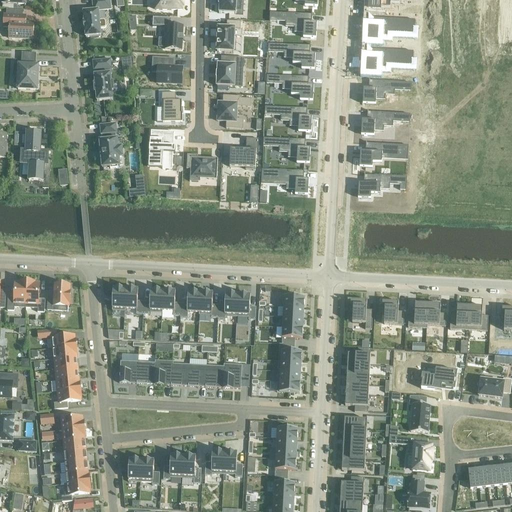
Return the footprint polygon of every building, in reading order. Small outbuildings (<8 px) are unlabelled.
[(84,22),(83,22),(84,29),(85,28),(86,38),(101,37),(100,29),(105,29),(106,27),(106,22),(104,20),(100,21),(99,12),(111,10),(110,0),(92,0),(93,11),(83,12),(84,22)] [(121,9),(120,0),(112,0),(114,10),(121,9)] [(156,0),(156,11),(182,11),(182,8),(183,8),(183,0),(156,0)] [(219,4),(219,5),(220,6),(219,14),(220,14),(235,15),(243,16),(244,0),(242,0),(219,0),(220,0),(220,4),(219,4)] [(296,0),(296,2),(303,3),(305,3),(305,4),(305,8),(312,8),(315,9),(315,0),(296,0)] [(368,0),(368,11),(370,11),(373,12),(373,11),(380,12),(381,8),(381,7),(383,7),(390,7),(390,4),(390,2),(392,2),(399,3),(398,0),(368,0)] [(446,17),(446,25),(464,26),(464,19),(476,19),(476,7),(449,6),(448,17),(446,17)] [(270,14),(270,22),(286,23),(286,24),(286,25),(286,28),(293,28),(293,29),(295,29),(295,30),(295,34),(301,34),(304,34),(304,36),(304,39),(310,40),(314,40),(314,24),(312,24),(312,16),(270,14)] [(9,39),(33,40),(34,24),(25,23),(24,22),(22,22),(23,17),(26,17),(26,16),(4,15),(4,28),(10,29),(9,39)] [(153,19),(153,27),(166,28),(165,40),(159,40),(159,48),(165,48),(165,50),(171,51),(181,51),(182,41),(182,37),(183,27),(171,27),(171,20),(153,19)] [(367,27),(366,42),(369,43),(372,43),(379,43),(379,40),(379,38),(381,38),(388,39),(388,35),(389,34),(391,34),(397,34),(398,31),(398,30),(414,31),(415,22),(373,19),(372,27),(370,27),(367,27)] [(217,43),(217,52),(233,53),(234,30),(240,30),(241,23),(227,22),(227,29),(218,29),(218,37),(217,37),(217,43)] [(443,31),(443,39),(445,39),(445,50),(472,51),(473,39),(461,39),(461,32),(443,31)] [(268,45),(268,54),(284,55),(284,56),(284,59),(291,60),(293,60),(293,61),(293,65),(300,65),(300,66),(302,66),(302,67),(302,70),(309,71),(312,71),(313,56),(310,56),(311,47),(310,47),(268,45)] [(365,58),(364,74),(367,74),(370,74),(377,74),(377,71),(378,70),(380,70),(380,69),(386,70),(387,66),(387,65),(389,65),(396,65),(396,62),(396,61),(413,62),(413,53),(372,50),(371,50),(371,59),(368,59),(365,58)] [(442,61),(441,69),(460,70),(460,63),(472,63),(472,51),(445,50),(444,61),(442,61)] [(17,90),(37,91),(38,67),(36,67),(36,54),(22,54),(21,66),(14,66),(13,78),(18,78),(17,90)] [(217,74),(217,79),(217,87),(235,88),(236,67),(244,67),(244,59),(221,57),(221,65),(218,65),(218,68),(217,74)] [(132,58),(121,59),(122,72),(133,71),(132,58)] [(153,59),(152,74),(158,74),(157,85),(182,86),(183,68),(174,68),(174,67),(172,66),(172,61),(175,61),(174,60),(153,59)] [(111,60),(93,62),(94,71),(95,71),(96,76),(95,76),(95,85),(94,85),(95,93),(96,93),(97,102),(113,101),(112,92),(114,92),(113,83),(111,83),(110,75),(112,75),(111,60)] [(443,75),(443,83),(445,83),(445,94),(472,95),(473,83),(461,83),(461,76),(443,75)] [(267,77),(266,85),(283,86),(283,87),(283,91),(289,91),(291,91),(291,93),(292,93),(291,96),(298,97),(300,97),(300,98),(300,102),(307,102),(310,103),(311,87),(309,87),(309,79),(308,79),(267,77)] [(364,90),(363,105),(365,106),(376,106),(376,101),(385,101),(385,96),(394,97),(395,92),(411,93),(412,84),(370,82),(369,82),(369,90),(366,90),(364,90)] [(176,94),(162,94),(162,108),(163,108),(163,114),(163,123),(182,123),(182,114),(182,101),(176,101),(176,94)] [(442,105),(441,113),(460,114),(460,107),(472,107),(472,95),(445,94),(444,105),(442,105)] [(218,103),(217,122),(226,123),(226,129),(243,130),(243,120),(236,120),(237,108),(251,108),(251,100),(241,99),(241,98),(242,98),(223,97),(223,104),(218,103)] [(265,108),(265,117),(281,117),(281,119),(281,122),(288,123),(290,123),(290,124),(290,128),(297,128),(299,128),(299,130),(299,133),(305,134),(309,134),(310,119),(307,118),(307,110),(265,108)] [(362,121),(361,137),(364,137),(374,137),(374,132),(383,133),(384,128),(393,128),(393,123),(409,124),(410,115),(368,113),(367,122),(365,121),(362,121)] [(439,119),(438,139),(468,140),(469,127),(457,127),(457,120),(439,119)] [(102,141),(99,141),(102,169),(110,168),(110,170),(118,169),(118,167),(120,167),(119,158),(123,158),(122,148),(118,148),(117,140),(116,140),(115,134),(116,134),(115,125),(100,126),(101,135),(102,135),(102,141)] [(149,160),(149,169),(162,170),(165,171),(165,170),(172,171),(172,169),(173,154),(175,154),(175,148),(170,147),(170,142),(174,142),(174,133),(164,133),(151,132),(150,146),(149,153),(150,153),(150,160),(149,160)] [(27,133),(26,153),(23,153),(22,164),(30,165),(29,182),(43,183),(44,165),(47,166),(47,154),(46,154),(46,157),(40,156),(41,133),(27,133)] [(230,150),(229,168),(245,169),(245,171),(255,172),(256,156),(258,156),(259,140),(246,139),(246,151),(230,150)] [(263,139),(263,148),(279,149),(279,150),(280,150),(279,154),(286,154),(288,154),(288,155),(288,159),(295,159),(295,160),(297,160),(297,161),(297,165),(304,165),(307,165),(308,150),(305,150),(306,141),(305,141),(263,139)] [(360,153),(360,168),(362,168),(372,169),(373,164),(382,164),(382,160),(382,159),(391,160),(391,154),(408,155),(408,147),(367,145),(366,145),(366,153),(363,153),(360,153)] [(187,156),(187,170),(190,170),(190,182),(200,183),(200,180),(208,180),(217,181),(218,160),(217,160),(198,159),(198,156),(187,156)] [(421,156),(420,180),(440,181),(440,166),(433,165),(434,156),(421,156)] [(452,162),(450,192),(470,193),(471,175),(464,175),(464,163),(452,162)] [(484,175),(483,193),(503,194),(504,165),(491,164),(491,176),(484,175)] [(262,171),(261,179),(278,180),(278,181),(278,185),(284,185),(284,186),(287,186),(287,187),(287,190),(293,191),(295,191),(295,192),(296,192),(295,196),(302,196),(302,197),(305,197),(306,181),(304,181),(304,173),(262,171)] [(148,175),(139,175),(139,189),(133,189),(133,198),(148,197),(148,175)] [(359,184),(358,200),(361,200),(371,200),(371,195),(380,196),(380,191),(390,191),(390,186),(400,187),(400,192),(406,192),(407,178),(364,176),(364,184),(361,184),(359,184)] [(15,308),(26,308),(27,283),(20,283),(20,284),(16,284),(15,295),(15,298),(8,298),(7,312),(14,312),(15,308)] [(35,285),(35,284),(27,283),(26,308),(38,309),(38,313),(45,314),(45,300),(38,300),(39,296),(39,285),(35,285)] [(55,286),(55,298),(48,297),(47,311),(68,312),(68,313),(69,305),(70,305),(70,292),(69,292),(69,286),(68,286),(68,285),(57,284),(57,286),(55,286)] [(113,289),(112,312),(125,312),(126,290),(123,290),(123,289),(116,289),(113,289)] [(126,290),(125,312),(125,310),(136,310),(136,315),(143,316),(144,303),(138,302),(138,290),(136,290),(128,290),(126,290)] [(144,303),(143,316),(150,316),(150,314),(162,314),(163,292),(161,292),(161,291),(153,291),(151,291),(150,303),(144,303)] [(163,292),(162,314),(163,314),(163,312),(174,312),(174,317),(180,318),(180,320),(181,305),(175,304),(176,292),(173,292),(166,292),(163,292)] [(181,305),(180,320),(187,320),(188,313),(199,314),(199,316),(201,294),(198,293),(191,293),(188,293),(188,305),(181,305)] [(201,294),(199,316),(211,317),(211,319),(218,320),(218,322),(219,307),(212,306),(213,294),(210,294),(203,294),(201,294)] [(219,307),(218,322),(225,322),(225,318),(237,318),(238,296),(236,295),(228,295),(226,295),(225,307),(219,307)] [(238,296),(237,318),(249,319),(248,321),(255,321),(256,309),(250,308),(250,296),(248,296),(240,295),(240,296),(238,296)] [(284,298),(284,308),(304,309),(305,302),(304,302),(304,299),(284,298)] [(351,301),(350,312),(353,312),(352,324),(366,325),(365,331),(371,331),(372,320),(373,311),(366,311),(367,302),(366,302),(351,301)] [(382,303),(382,314),(384,314),(384,317),(384,326),(403,327),(404,313),(398,313),(398,309),(399,303),(398,303),(398,304),(382,303)] [(409,313),(408,329),(427,330),(427,327),(428,305),(416,305),(416,304),(415,304),(415,314),(409,313)] [(428,305),(427,327),(446,328),(446,315),(440,315),(440,306),(428,305)] [(83,315),(83,307),(74,307),(74,316),(83,315)] [(279,316),(279,308),(267,307),(266,315),(279,316)] [(451,316),(450,331),(468,332),(470,307),(457,307),(457,316),(451,316)] [(470,307),(468,332),(487,333),(488,317),(482,317),(482,308),(482,307),(482,308),(470,307)] [(284,308),(283,319),(303,320),(304,309),(284,308)] [(511,309),(502,309),(501,320),(504,320),(504,332),(511,332),(511,309)] [(17,327),(27,327),(28,319),(18,319),(17,327)] [(283,319),(283,329),(303,330),(303,320),(283,319)] [(282,345),(282,346),(295,346),(295,340),(302,340),(302,337),(303,337),(303,330),(283,329),(282,345)] [(76,347),(76,340),(74,340),(74,337),(57,338),(56,331),(38,332),(38,336),(44,336),(45,340),(53,339),(54,350),(76,348),(76,347)] [(279,359),(278,362),(301,364),(302,356),(302,353),(294,353),(295,346),(282,346),(279,346),(279,359)] [(76,348),(54,350),(55,361),(76,359),(76,356),(77,356),(76,349),(77,349),(76,348)] [(348,359),(347,366),(370,367),(371,350),(358,350),(357,356),(348,355),(348,356),(348,359)] [(460,357),(458,371),(465,372),(467,358),(460,357)] [(76,359),(55,361),(56,372),(77,370),(76,359)] [(121,362),(119,384),(130,385),(137,385),(138,363),(121,362)] [(155,364),(154,386),(164,387),(164,386),(171,387),(173,365),(173,363),(156,362),(155,364)] [(278,362),(278,373),(301,374),(301,364),(278,362)] [(138,363),(137,385),(147,386),(147,385),(154,386),(155,364),(138,363)] [(173,365),(171,387),(182,387),(188,388),(189,388),(190,366),(173,365)] [(224,368),(223,390),(233,390),(241,390),(242,366),(224,365),(224,368)] [(190,366),(189,388),(199,388),(205,388),(205,389),(206,389),(207,367),(190,366)] [(347,370),(347,376),(369,377),(370,367),(347,366),(347,368),(347,370)] [(207,367),(206,389),(216,389),(223,389),(223,390),(224,368),(207,367)] [(77,370),(56,372),(57,382),(78,380),(77,370)] [(422,380),(421,390),(434,391),(434,390),(441,391),(441,388),(442,388),(442,387),(445,387),(445,389),(445,390),(455,392),(456,386),(454,385),(455,381),(456,381),(458,373),(453,372),(439,370),(436,370),(436,371),(435,378),(424,377),(423,380),(422,380)] [(278,373),(277,383),(300,384),(301,374),(278,373)] [(18,376),(0,375),(0,398),(12,400),(12,389),(18,390),(18,376)] [(347,380),(346,386),(369,387),(369,377),(347,376),(347,380)] [(79,383),(78,380),(57,382),(58,393),(81,391),(80,390),(80,383),(79,383)] [(481,381),(478,397),(487,398),(493,399),(502,400),(503,394),(510,395),(511,382),(504,381),(503,384),(481,381)] [(277,383),(277,393),(299,395),(300,392),(300,384),(277,383)] [(346,390),(346,396),(368,397),(369,387),(346,386),(346,389),(346,390)] [(68,410),(67,403),(80,402),(80,399),(81,399),(81,391),(58,393),(59,404),(54,404),(55,411),(68,410)] [(345,400),(345,407),(355,407),(354,413),(367,414),(368,397),(346,396),(346,397),(346,400),(345,400)] [(410,398),(410,406),(413,406),(411,433),(428,434),(430,407),(426,406),(426,399),(410,398)] [(46,426),(45,423),(53,422),(53,415),(41,416),(41,426),(46,426)] [(0,442),(12,443),(13,443),(13,442),(14,418),(15,418),(15,417),(14,417),(0,416),(0,442)] [(59,432),(84,430),(84,429),(83,422),(82,422),(82,418),(58,421),(59,432)] [(344,424),(344,430),(367,431),(367,421),(344,420),(345,420),(344,424)] [(277,429),(277,440),(297,441),(298,434),(297,434),(298,431),(277,429)] [(64,442),(84,440),(84,437),(85,437),(84,430),(59,432),(63,432),(64,442)] [(344,434),(343,440),(366,442),(367,431),(344,430),(344,431),(344,433),(344,434)] [(57,432),(45,432),(45,441),(57,440),(57,432)] [(402,438),(401,446),(408,447),(407,455),(413,456),(414,456),(414,461),(413,461),(413,463),(413,472),(430,473),(430,463),(432,463),(433,450),(431,450),(432,447),(427,447),(428,441),(402,438)] [(65,453),(85,451),(84,440),(64,442),(65,453)] [(277,440),(276,450),(297,451),(297,441),(277,440)] [(343,444),(343,451),(365,452),(366,442),(343,440),(343,441),(344,441),(343,444)] [(19,442),(19,453),(36,454),(37,443),(19,442)] [(276,450),(276,461),(296,462),(297,451),(276,450)] [(86,462),(85,451),(65,453),(66,464),(86,462)] [(343,455),(342,461),(365,462),(365,452),(343,451),(343,455)] [(206,464),(205,477),(212,477),(212,475),(224,476),(225,453),(223,453),(215,452),(213,452),(212,464),(206,464)] [(225,453),(224,476),(235,476),(235,479),(242,479),(243,466),(237,466),(237,454),(235,454),(235,453),(227,453),(225,453)] [(164,468),(163,481),(170,481),(171,479),(182,480),(183,457),(181,457),(174,456),(171,456),(170,468),(164,468)] [(183,457),(182,480),(194,480),(194,485),(201,485),(201,470),(195,470),(196,458),(193,458),(193,457),(186,457),(183,457)] [(129,460),(128,483),(141,484),(142,461),(139,461),(132,460),(129,460)] [(142,461),(141,484),(152,484),(152,486),(159,487),(160,474),(154,474),(154,462),(152,461),(144,461),(142,461)] [(275,471),(275,477),(288,478),(288,472),(295,472),(296,469),(296,462),(276,461),(275,471)] [(342,465),(342,471),(364,472),(365,462),(342,461),(343,461),(342,465)] [(86,462),(66,464),(67,475),(87,473),(86,462)] [(511,469),(511,467),(503,468),(505,486),(511,485),(511,469)] [(503,468),(495,469),(497,487),(505,486),(503,468)] [(495,469),(486,470),(488,488),(497,487),(495,469)] [(486,470),(477,471),(479,489),(488,488),(486,470)] [(477,471),(468,472),(470,490),(479,489),(477,471)] [(90,483),(89,483),(89,476),(88,476),(87,473),(67,475),(68,485),(65,485),(65,486),(90,483)] [(275,484),(274,494),(294,495),(295,488),(295,485),(288,484),(288,478),(275,477),(275,484)] [(341,488),(341,495),(363,496),(364,479),(351,479),(351,484),(341,484),(341,485),(341,488)] [(65,486),(66,497),(62,497),(62,503),(72,502),(72,496),(89,495),(89,491),(90,491),(89,484),(90,484),(90,483),(65,486)] [(409,493),(408,508),(429,510),(430,495),(422,494),(422,492),(423,492),(423,490),(423,485),(424,485),(424,484),(412,483),(411,493),(409,493)] [(274,494),(274,505),(294,506),(294,495),(274,494)] [(340,499),(340,505),(363,506),(363,496),(341,495),(341,499),(340,499)] [(97,501),(77,500),(76,510),(97,511),(97,501)]
